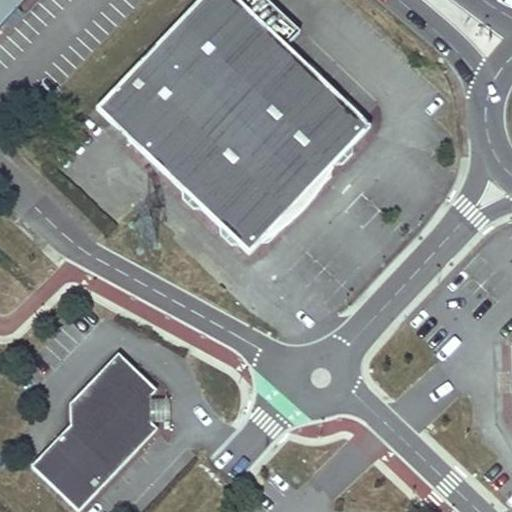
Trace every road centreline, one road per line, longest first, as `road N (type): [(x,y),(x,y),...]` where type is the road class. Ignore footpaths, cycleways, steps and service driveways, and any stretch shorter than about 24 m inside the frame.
road 1 (unclassified): [(0,181),(103,262),(315,375)]
road 2 (unclassified): [(315,375),(344,391),(471,511)]
road 3 (unclassified): [(437,248),(315,375)]
